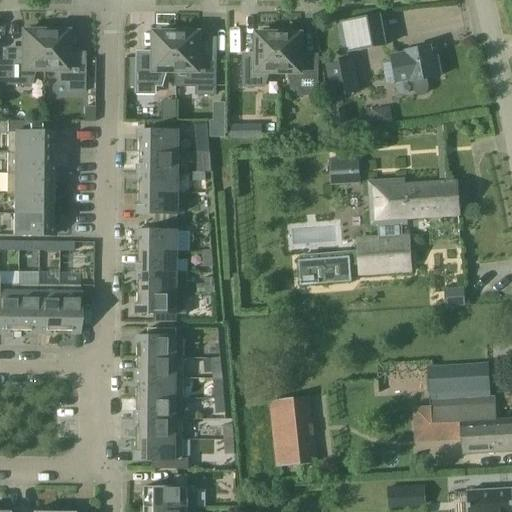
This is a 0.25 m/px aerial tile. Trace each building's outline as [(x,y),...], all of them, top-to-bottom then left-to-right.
[(343,56),(386,47),(380,15),(337,23),(343,56)] [(22,32),(22,49),(21,58),(5,58),(5,60),(0,59),(0,84),(5,84),(29,85),(33,71),(44,71),(44,30),(27,30),(27,32),(22,32)] [(62,30),(44,30),(44,71),(54,71),(57,85),(64,85),(64,93),(82,94),(83,59),(66,59),(67,32),(62,32),(62,30)] [(138,52),(137,59),(137,94),(154,94),(155,86),(161,86),(165,72),(176,72),(177,31),(159,31),(159,33),(154,33),(154,52),(138,52)] [(199,60),(199,51),(199,34),(194,34),(194,31),(177,31),(176,72),(176,86),(190,86),(196,86),(196,95),(214,95),(215,60),(199,60)] [(267,73),(278,73),(279,32),(261,32),(261,34),(256,34),(256,61),(244,60),(243,87),(263,87),(267,73)] [(296,32),(279,32),(278,73),(288,73),(292,87),(298,87),(298,95),(316,96),(317,61),(301,61),(301,35),(296,35),(296,32)] [(412,82),(414,90),(416,94),(419,96),(423,96),(426,94),(429,91),(429,87),(427,79),(440,77),(437,58),(433,58),(431,47),(406,52),(407,54),(391,57),(396,83),(412,80),(412,82)] [(333,98),(359,93),(353,62),(328,67),(333,98)] [(176,118),(175,100),(158,100),(159,119),(176,118)] [(224,104),(212,104),(211,136),(223,136),(224,104)] [(6,154),(52,154),(52,133),(40,133),(40,122),(6,122),(6,154)] [(140,131),(140,153),(178,153),(179,132),(140,131)] [(199,139),(200,153),(209,153),(208,138),(199,139)] [(140,153),(140,173),(178,173),(178,153),(140,153)] [(209,153),(200,153),(201,168),(210,167),(209,153)] [(52,175),(52,154),(6,154),(6,174),(52,175)] [(332,187),(360,185),(358,160),(331,162),(332,187)] [(140,173),(139,193),(178,194),(178,173),(140,173)] [(205,173),(193,174),(195,195),(206,194),(205,173)] [(6,194),(13,195),(52,195),(52,175),(6,174),(6,194)] [(301,286),(351,282),(350,264),(359,263),(360,274),(411,271),(409,238),(402,238),(402,225),(408,225),(408,219),(459,215),(457,183),(405,186),(405,181),(369,183),(372,227),(377,227),(378,240),(358,241),(358,249),(342,251),(342,256),(299,259),(301,286)] [(178,215),(178,194),(139,193),(139,214),(178,215)] [(51,215),(52,195),(13,195),(13,215),(51,215)] [(51,215),(13,215),(12,236),(51,236),(51,215)] [(139,231),(139,252),(177,253),(178,232),(139,231)] [(3,251),(17,251),(17,242),(3,242),(3,251)] [(32,242),(17,242),(17,251),(31,251),(32,242)] [(43,251),(58,251),(58,242),(44,242),(43,251)] [(72,243),(58,242),(58,251),(72,252),(72,243)] [(177,273),(177,253),(139,252),(139,273),(177,273)] [(213,267),(211,252),(203,253),(204,267),(213,267)] [(139,273),(138,293),(187,294),(187,273),(177,273),(139,273)] [(206,294),(215,293),(214,279),(205,279),(206,294)] [(0,330),(16,331),(17,285),(0,284),(0,330)] [(37,285),(17,285),(16,331),(37,331),(37,285)] [(37,331),(57,332),(58,286),(37,285),(37,331)] [(443,287),(444,305),(464,304),(463,285),(443,287)] [(79,286),(58,286),(57,332),(78,332),(79,286)] [(154,314),(154,322),(177,323),(177,321),(187,321),(187,300),(187,294),(138,293),(138,314),(154,314)] [(138,337),(138,358),(183,359),(184,338),(138,337)] [(138,358),(137,379),(183,379),(183,359),(138,358)] [(220,358),(211,359),(213,373),(221,372),(220,358)] [(430,395),(490,392),(489,364),(428,367),(430,395)] [(137,379),(137,399),(176,399),(183,399),(183,379),(137,379)] [(214,385),(215,399),(224,399),(223,384),(214,385)] [(277,468),(317,463),(310,398),(270,402),(277,468)] [(463,455),(511,451),(511,420),(497,421),(496,398),(431,402),(431,406),(415,407),(417,442),(462,439),(463,455)] [(137,399),(137,419),(176,420),(176,399),(137,399)] [(224,399),(215,399),(216,414),(225,413),(224,399)] [(137,419),(137,440),(183,440),(183,420),(176,420),(137,419)] [(223,426),(224,441),(233,440),(232,425),(223,426)] [(183,458),(183,440),(137,440),(137,461),(153,461),(153,469),(189,469),(189,458),(183,458)] [(233,440),(224,441),(225,455),(234,454),(233,440)] [(144,487),(144,508),(187,509),(197,509),(197,488),(187,488),(187,476),(175,476),(175,487),(144,487)] [(387,508),(424,507),(423,487),(386,489),(387,508)] [(511,511),(511,490),(467,492),(467,511),(511,511)]
